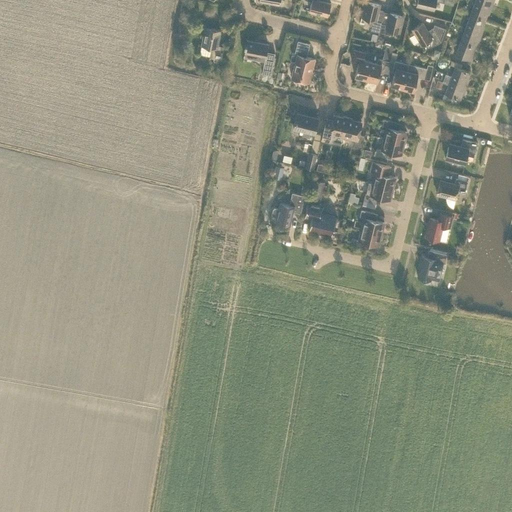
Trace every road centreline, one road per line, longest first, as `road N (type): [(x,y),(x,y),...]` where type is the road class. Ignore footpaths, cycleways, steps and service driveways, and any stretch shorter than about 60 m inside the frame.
road 1 (residential): [(271,238),(392,269),(430,114)]
road 2 (residential): [(430,114),(335,88),(329,72),(337,37)]
